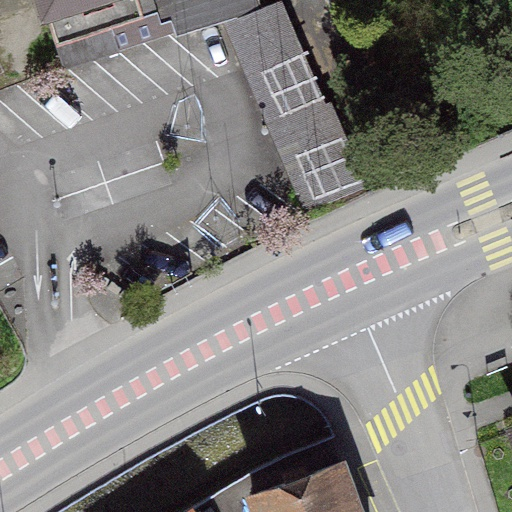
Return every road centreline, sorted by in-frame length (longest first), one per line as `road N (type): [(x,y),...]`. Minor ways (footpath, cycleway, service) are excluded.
road 1 (primary): [(0,474),(94,414),(348,281)]
road 2 (residential): [(348,281),(439,511)]
road 3 (primary): [(348,281),(511,210)]
